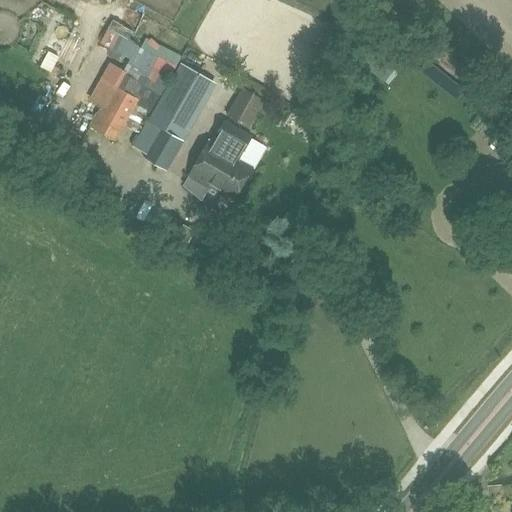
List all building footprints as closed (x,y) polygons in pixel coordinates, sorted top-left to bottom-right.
[(333,25),(342,5),(331,0),(278,0),(277,1),(333,25)] [(108,28),(128,40),(133,31),(112,20),(108,28)] [(362,63),(384,82),(403,61),(380,41),(362,63)] [(115,86),(112,84),(89,126),(116,141),(125,126),(135,132),(171,66),(137,47),(115,86)] [(51,74),(60,58),(49,53),(40,68),(51,74)] [(167,171),(210,95),(208,93),(214,83),(180,64),(133,146),(145,153),(143,157),(167,171)] [(241,88),(225,117),(249,129),(265,101),(241,88)] [(234,199),(253,167),(239,158),(252,136),(224,120),(211,142),(208,140),(188,175),(219,193),(220,191),(234,199)] [(183,249),(186,244),(193,230),(182,224),(172,243),(183,249)]
